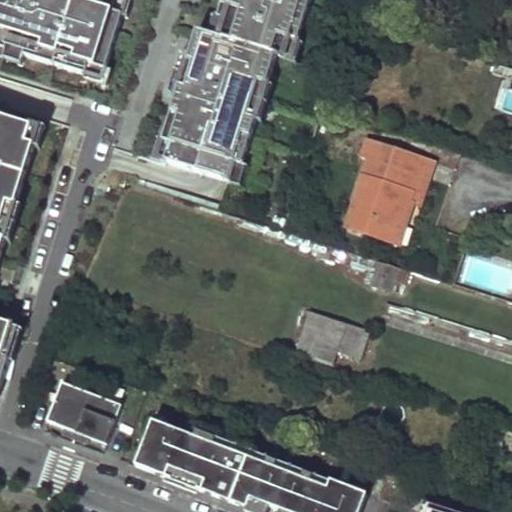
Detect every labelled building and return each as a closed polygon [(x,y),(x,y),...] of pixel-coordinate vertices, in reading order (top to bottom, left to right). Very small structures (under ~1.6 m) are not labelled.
[(135,9),(105,0),(0,0),(0,45),(115,78),(135,9)] [(293,55),(307,0),(232,0),(222,36),(275,54),(293,55)] [(197,30),(157,161),(235,185),(275,54),(197,30)] [(0,371),(5,356),(0,354),(0,263),(6,244),(7,242),(0,240),(0,237),(9,206),(17,209),(17,208),(36,149),(36,148),(28,146),(33,130),(32,129),(0,119),(0,371)] [(36,148),(36,149),(39,150),(46,130),(33,126),(32,129),(33,130),(28,146),(36,148)] [(370,161),(348,227),(392,242),(398,224),(408,228),(416,202),(412,201),(426,161),(370,143),(364,160),(370,161)] [(426,161),(412,201),(416,202),(423,204),(436,164),(426,161)] [(22,209),(17,208),(17,209),(9,206),(0,237),(0,240),(7,242),(6,244),(11,245),(22,209)] [(398,224),(392,242),(402,245),(408,228),(398,224)] [(369,261),(363,284),(381,290),(385,281),(396,284),(400,271),(369,261)] [(363,363),(371,329),(306,315),(297,358),(337,366),(338,358),(363,363)] [(13,329),(0,325),(0,354),(5,356),(0,371),(0,397),(11,364),(14,364),(23,334),(13,331),(13,329)] [(109,447),(124,408),(64,385),(50,424),(109,447)] [(334,481),(158,415),(155,424),(331,490),(334,481)] [(155,424),(138,468),(251,510),(254,501),(273,508),(283,511),(363,511),(370,495),(334,481),(331,490),(155,424)] [(254,501),(251,510),(255,511),(271,511),(273,508),(254,501)]
